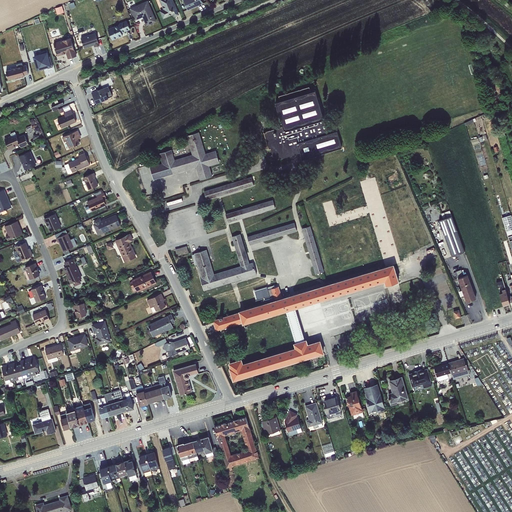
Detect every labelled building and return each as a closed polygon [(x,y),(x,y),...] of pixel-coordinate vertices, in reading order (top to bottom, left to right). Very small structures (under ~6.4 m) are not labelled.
[(148,0),(130,8),(135,20),(143,17),(146,26),(157,21),(148,0)] [(173,0),(159,0),(163,9),(160,11),(163,18),(173,14),(174,16),(179,14),(173,0)] [(201,0),(183,0),(187,10),(204,3),(201,0)] [(63,5),(56,7),(59,14),(65,12),(63,5)] [(120,24),(108,29),(113,40),(123,35),(122,33),(130,29),(126,20),(119,23),(120,24)] [(95,33),(81,38),(85,48),(94,45),(95,47),(100,45),(99,43),(98,43),(95,33)] [(71,37),(54,43),(58,56),(66,53),(68,58),(77,55),(71,37)] [(38,70),(53,67),(50,52),(35,55),(38,70)] [(6,70),(8,79),(14,77),(15,78),(24,76),(24,75),(28,74),(26,65),(23,65),(22,62),(17,64),(18,67),(6,70)] [(92,92),(96,104),(109,98),(107,93),(104,87),(92,92)] [(283,126),(264,132),(269,148),(271,148),(274,160),(300,152),(302,159),(342,147),(337,131),(328,133),(315,90),(311,92),(309,87),(279,96),(280,101),(276,102),(283,126)] [(63,102),(59,103),(56,105),(52,107),(53,111),(59,108),(58,107),(64,104),(63,102)] [(77,121),(71,109),(64,112),(65,116),(57,119),(62,128),(77,121)] [(78,130),(62,137),(64,142),(66,141),(69,148),(80,143),(78,139),(81,137),(78,130)] [(150,167),(154,179),(196,167),(200,180),(212,176),(209,166),(219,163),(216,150),(205,153),(199,132),(186,135),(192,154),(175,159),(172,149),(159,153),(162,163),(150,167)] [(11,135),(5,138),(9,148),(20,144),(21,148),(29,145),(24,134),(17,137),(16,136),(12,138),(11,135)] [(30,151),(19,156),(25,170),(36,165),(30,151)] [(72,172),(90,164),(85,152),(78,155),(79,158),(68,163),(72,172)] [(68,174),(72,172),(68,163),(64,165),(68,174)] [(94,172),(83,177),(89,190),(98,185),(95,177),(96,177),(94,172)] [(251,177),(204,191),(207,199),(254,185),(251,177)] [(403,180),(392,184),(420,249),(431,244),(403,180)] [(4,189),(0,191),(0,211),(12,207),(4,189)] [(97,197),(87,201),(89,206),(92,211),(99,208),(106,205),(103,198),(106,197),(104,192),(96,195),(97,197)] [(273,200),(226,214),(228,222),(275,208),(273,200)] [(443,218),(439,220),(452,256),(465,251),(450,210),(441,213),(443,218)] [(507,212),(501,214),(511,249),(511,219),(511,215),(508,215),(507,212)] [(56,214),(44,219),(49,232),(61,227),(56,214)] [(100,218),(93,221),(94,223),(93,224),(98,235),(121,225),(116,214),(101,220),(100,218)] [(17,220),(4,226),(8,235),(6,236),(8,240),(23,234),(17,220)] [(294,222),(247,236),(250,245),(297,231),(294,222)] [(310,226),(302,228),(315,274),(324,271),(310,226)] [(67,233),(57,238),(63,252),(77,245),(74,238),(70,239),(67,233)] [(130,233),(115,240),(125,262),(137,256),(130,242),(133,240),(130,233)] [(207,249),(194,253),(194,254),(197,264),(202,278),(200,278),(204,290),(257,274),(253,262),(249,263),(240,234),(232,236),(241,266),(214,274),(207,249)] [(26,242),(14,247),(16,252),(18,251),(22,261),(33,256),(30,248),(29,248),(26,242)] [(187,245),(175,249),(177,256),(189,252),(187,245)] [(66,266),(64,268),(70,283),(73,282),(75,286),(82,283),(80,279),(82,279),(73,258),(64,262),(66,266)] [(36,262),(25,267),(30,279),(40,275),(38,270),(39,270),(36,262)] [(243,322),(243,323),(286,310),(295,307),(385,281),(386,285),(399,281),(393,264),(282,297),(275,300),(239,310),(240,312),(213,320),(216,330),(243,322)] [(157,283),(151,271),(132,280),(132,281),(135,287),(137,292),(157,283)] [(464,295),(466,302),(476,298),(467,274),(458,278),(462,289),(464,295)] [(290,276),(281,279),(283,285),(292,282),(290,276)] [(276,279),(269,282),(275,300),(282,297),(279,286),(278,287),(276,279)] [(42,285),(31,289),(34,296),(31,298),(33,303),(47,298),(43,290),(44,290),(42,285)] [(503,292),(500,293),(503,305),(510,303),(506,289),(502,290),(503,292)] [(161,293),(147,300),(151,308),(151,307),(153,312),(166,306),(164,301),(165,300),(161,293)] [(10,295),(4,298),(7,303),(13,299),(10,295)] [(84,303),(73,305),(73,309),(75,309),(76,317),(87,315),(84,303)] [(22,305),(17,307),(20,314),(25,311),(22,305)] [(296,342),(305,339),(295,307),(286,310),(296,342)] [(33,314),(37,324),(45,320),(46,321),(50,320),(45,309),(33,314)] [(459,310),(451,312),(454,319),(461,317),(459,310)] [(171,314),(148,325),(153,337),(173,327),(172,323),(175,322),(171,314)] [(0,338),(1,340),(20,332),(15,320),(11,322),(11,323),(0,327),(0,338)] [(105,320),(92,324),(94,333),(96,333),(97,337),(96,337),(98,345),(111,341),(105,320)] [(167,336),(168,341),(180,338),(179,336),(183,335),(182,332),(167,336)] [(85,334),(67,339),(71,351),(89,346),(85,334)] [(186,337),(174,342),(176,348),(177,353),(190,348),(186,337)] [(164,344),(167,342),(166,338),(155,343),(156,345),(159,346),(164,344)] [(229,367),(233,380),(324,353),(320,340),(308,344),(307,339),(305,339),(296,342),(294,343),(295,347),(243,363),(242,358),(229,362),(231,367),(229,367)] [(176,348),(174,342),(170,341),(170,343),(167,342),(164,344),(163,349),(169,350),(176,348)] [(61,343),(45,348),(48,359),(58,357),(64,355),(61,343)] [(176,348),(169,350),(168,351),(170,356),(178,354),(177,353),(176,348)] [(21,364),(19,364),(22,375),(27,374),(27,377),(36,374),(35,371),(39,370),(35,356),(20,361),(21,364)] [(464,358),(448,362),(451,372),(452,374),(469,369),(467,363),(466,363),(464,358)] [(22,375),(19,364),(17,365),(17,362),(1,366),(5,380),(6,380),(10,379),(11,382),(19,379),(18,376),(22,375)] [(451,372),(448,362),(434,367),(437,377),(451,372)] [(173,370),(180,394),(192,391),(188,378),(189,378),(189,377),(190,376),(190,375),(199,372),(196,363),(173,370)] [(408,374),(412,387),(423,384),(424,388),(432,385),(431,381),(427,368),(422,370),(421,369),(413,371),(414,372),(408,374)] [(408,398),(402,376),(389,380),(392,392),(388,393),(390,400),(391,403),(397,401),(405,398),(408,398)] [(378,383),(364,387),(367,397),(366,397),(367,402),(370,410),(370,411),(372,411),(376,410),(377,411),(385,409),(378,383)] [(161,387),(160,384),(152,386),(156,401),(165,398),(161,387)] [(166,385),(161,387),(165,398),(172,396),(169,384),(166,385)] [(148,403),(145,388),(144,385),(143,385),(142,385),(135,387),(136,388),(132,389),(133,394),(136,393),(136,392),(137,392),(136,390),(143,388),(144,390),(148,403)] [(156,401),(152,386),(145,388),(148,403),(156,401)] [(120,389),(112,392),(115,402),(123,399),(121,393),(120,389)] [(144,390),(137,392),(136,392),(136,393),(140,406),(148,403),(144,390)] [(357,390),(350,392),(351,395),(347,396),(349,401),(347,401),(348,406),(349,405),(352,415),(364,411),(363,408),(362,408),(357,390)] [(104,397),(106,404),(107,404),(115,402),(112,392),(103,394),(104,397)] [(337,396),(324,400),(325,405),(324,405),(327,414),(331,413),(341,410),(341,409),(337,396)] [(98,402),(99,407),(106,404),(104,397),(102,398),(103,401),(98,402)] [(126,398),(123,399),(127,410),(134,408),(131,397),(126,398)] [(127,410),(123,399),(115,402),(118,413),(127,410)] [(118,413),(115,402),(107,404),(110,415),(118,413)] [(316,402),(305,405),(309,419),(306,420),(308,426),(313,425),(322,422),(323,422),(316,402)] [(83,404),(76,407),(77,407),(80,425),(89,422),(83,404)] [(110,415),(107,404),(106,404),(99,407),(102,417),(110,415)] [(80,425),(77,407),(67,410),(67,412),(75,410),(80,425)] [(42,421),(52,419),(49,409),(39,411),(42,421)] [(80,425),(75,410),(67,412),(68,416),(72,427),(80,425)] [(290,410),(284,420),(288,431),(297,429),(301,427),(298,416),(296,417),(297,414),(290,410)] [(64,429),(72,427),(68,416),(61,418),(64,429)] [(218,437),(225,435),(241,430),(249,427),(246,416),(232,420),(231,419),(228,420),(227,422),(214,426),(218,437)] [(261,421),(266,434),(280,430),(276,416),(261,421)] [(33,424),(35,434),(46,430),(47,434),(56,431),(52,418),(52,419),(42,421),(33,424)] [(225,435),(218,437),(227,467),(259,457),(249,427),(241,430),(247,449),(231,454),(225,435)] [(209,436),(193,441),(196,452),(205,449),(206,453),(213,450),(212,447),(209,436)] [(196,452),(193,441),(185,443),(188,454),(196,452)] [(188,454),(185,443),(184,443),(184,442),(178,444),(178,445),(177,445),(181,456),(188,454)] [(170,446),(162,449),(166,460),(173,458),(172,455),(170,446)] [(213,450),(206,453),(207,457),(214,455),(215,459),(219,458),(216,446),(212,447),(213,450)] [(154,451),(146,454),(151,470),(159,468),(154,451)] [(188,454),(189,458),(194,456),(195,460),(199,459),(196,452),(188,454)] [(151,470),(146,454),(140,456),(140,458),(139,458),(143,473),(151,470)] [(188,454),(181,456),(183,464),(190,462),(189,458),(188,454)] [(132,458),(124,460),(128,473),(129,475),(136,473),(137,473),(132,458)] [(176,467),(173,458),(166,460),(169,470),(176,467)] [(128,473),(124,460),(116,463),(120,475),(125,474),(128,473)] [(120,475),(116,463),(108,466),(112,480),(120,477),(120,475)] [(112,480),(108,466),(100,468),(104,483),(112,480)] [(95,474),(82,477),(86,488),(81,490),(85,501),(90,500),(88,492),(94,490),(93,488),(99,487),(95,474)] [(35,504),(37,511),(61,511),(72,509),(68,495),(59,497),(60,499),(44,504),(44,502),(35,504)]
